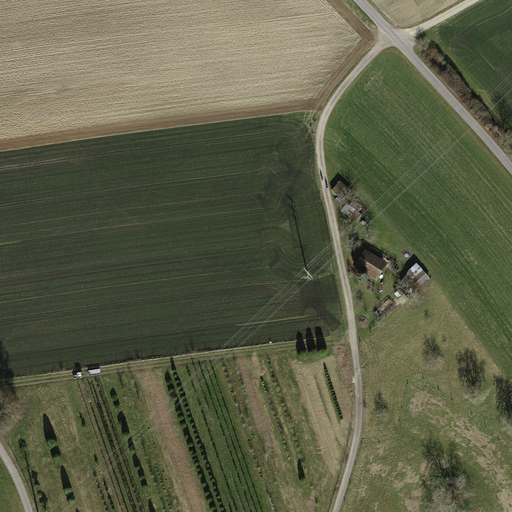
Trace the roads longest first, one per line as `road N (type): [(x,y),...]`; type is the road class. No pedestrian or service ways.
road 1 (track): [(335,511),(360,416),(319,139),(334,98),(391,32)]
road 2 (track): [(354,336),(0,385)]
road 3 (unclassified): [(511,166),(359,0)]
